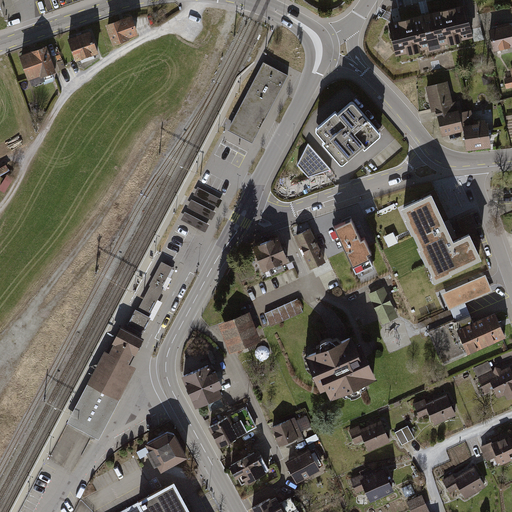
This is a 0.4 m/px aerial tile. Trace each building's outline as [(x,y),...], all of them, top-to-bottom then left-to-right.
[(391,26),(398,58),(476,40),(469,8),(391,26)] [(129,36),(139,32),(132,13),(105,22),(113,44),(130,38),(129,36)] [(511,28),(492,32),(496,54),(511,50),(511,28)] [(67,37),(76,60),(99,52),(91,29),(67,37)] [(19,53),(28,78),(55,69),(46,44),(19,53)] [(288,75),(263,62),(227,130),(252,143),(288,75)] [(491,74),(481,76),(483,85),(493,82),(491,74)] [(450,83),(426,89),(433,116),(457,111),(450,83)] [(349,97),(334,111),(333,109),(312,127),(322,139),(320,141),(339,163),(359,145),(362,148),(379,133),(361,111),(362,111),(349,97)] [(458,114),(438,119),(442,135),(462,130),(458,114)] [(486,126),(464,129),(467,149),(489,146),(486,126)] [(329,167),(306,141),(295,162),(306,177),(325,169),(329,167)] [(430,189),(397,204),(432,278),(481,256),(469,230),(453,237),(430,189)] [(183,220),(207,231),(211,223),(187,212),(183,220)] [(350,217),(333,225),(353,270),(371,262),(366,252),(369,250),(363,236),(359,237),(350,217)] [(308,230),(296,236),(310,267),(323,261),(308,230)] [(390,246),(399,242),(394,231),(386,235),(390,246)] [(293,268),(281,237),(255,247),(267,278),(293,268)] [(150,285),(138,310),(149,316),(163,288),(162,287),(173,267),(162,261),(149,284),(150,285)] [(385,285),(368,292),(383,325),(400,317),(385,285)] [(151,317),(149,316),(138,310),(135,309),(134,312),(127,324),(143,332),(151,317)] [(504,337),(494,312),(458,327),(468,352),(504,337)] [(250,315),(220,326),(232,357),(262,345),(250,315)] [(120,326),(107,352),(110,354),(128,363),(130,360),(133,353),(135,354),(144,338),(142,338),(126,329),(120,326)] [(356,340),(309,360),(322,394),(330,391),(335,401),(380,381),(365,346),(361,348),(356,340)] [(107,352),(106,352),(89,385),(94,388),(114,398),(119,401),(136,367),(128,363),(110,354),(107,352)] [(207,364),(180,375),(194,407),(221,395),(218,387),(221,386),(214,370),(210,371),(207,364)] [(495,374),(480,379),(487,398),(497,394),(498,400),(505,397),(508,403),(511,401),(511,372),(510,368),(502,372),(496,368),(495,374)] [(99,439),(119,401),(114,398),(94,388),(89,385),(68,423),(96,438),(99,439)] [(426,403),(416,407),(421,421),(431,417),(436,428),(458,420),(450,398),(427,407),(426,403)] [(251,411),(211,429),(219,449),(260,431),(251,411)] [(296,418),(273,428),(281,444),(303,434),(296,418)] [(394,445),(385,423),(363,432),(361,427),(351,431),(359,451),(368,447),(371,454),(394,445)] [(409,424),(396,430),(402,444),(415,437),(409,424)] [(168,430),(146,442),(161,470),(188,456),(175,432),(168,430)] [(511,438),(494,446),(504,468),(511,464),(511,438)] [(310,449),(287,461),(297,481),(320,469),(310,449)] [(256,452),(232,465),(242,484),(266,471),(256,452)] [(398,497),(388,470),(354,482),(359,496),(369,493),(373,505),(398,497)] [(487,491),(476,470),(457,480),(453,476),(442,483),(449,495),(462,489),(467,500),(487,491)] [(186,511),(172,485),(121,511),(186,511)] [(408,499),(413,511),(425,511),(430,510),(423,493),(408,499)] [(287,511),(281,498),(253,511),(287,511)]
